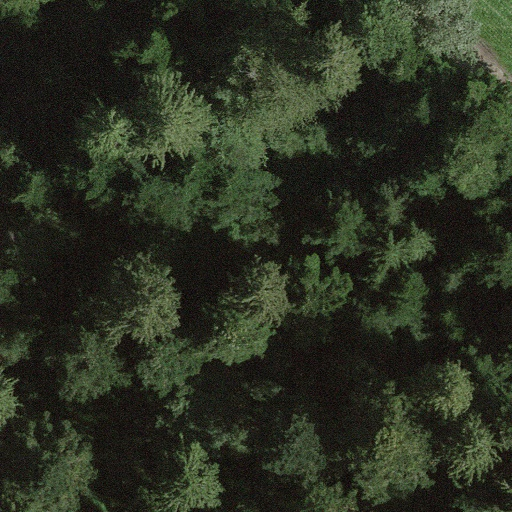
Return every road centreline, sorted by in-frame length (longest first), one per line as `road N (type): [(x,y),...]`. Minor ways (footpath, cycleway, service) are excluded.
road 1 (track): [(0,371),(114,511)]
road 2 (track): [(511,108),(403,0)]
